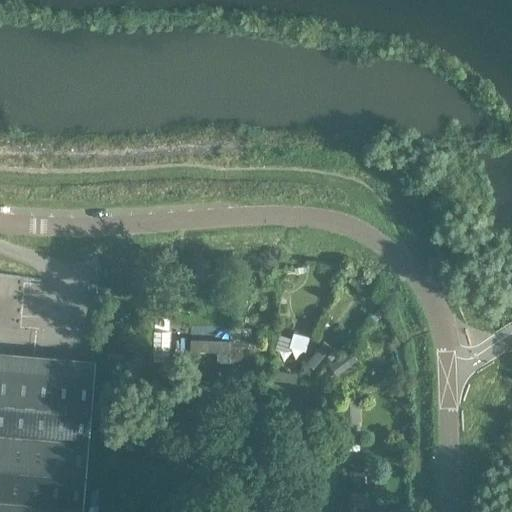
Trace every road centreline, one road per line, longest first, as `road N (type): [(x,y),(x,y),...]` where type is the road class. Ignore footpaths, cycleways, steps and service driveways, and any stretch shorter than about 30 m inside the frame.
road 1 (unclassified): [(451,368),(443,320),(419,276),(367,235),(320,220),(0,225)]
road 2 (unclassified): [(453,511),(451,368)]
